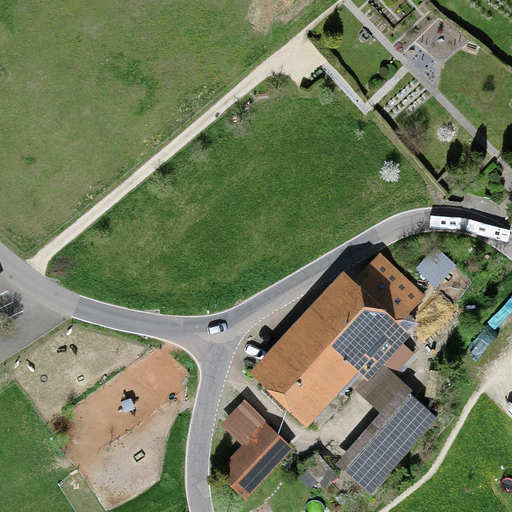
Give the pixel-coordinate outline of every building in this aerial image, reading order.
[(437,250),(419,269),(434,282),(451,263),(437,250)] [(364,378),(398,340),(389,331),(423,297),(380,255),(266,375),(305,413),(327,389),(324,386),(347,362),(364,378)] [(370,494),(437,417),(410,394),(343,470),(370,494)] [(244,494),(288,446),(266,425),(222,473),(244,494)] [(337,476),(318,454),(305,465),(325,487),(337,476)]
